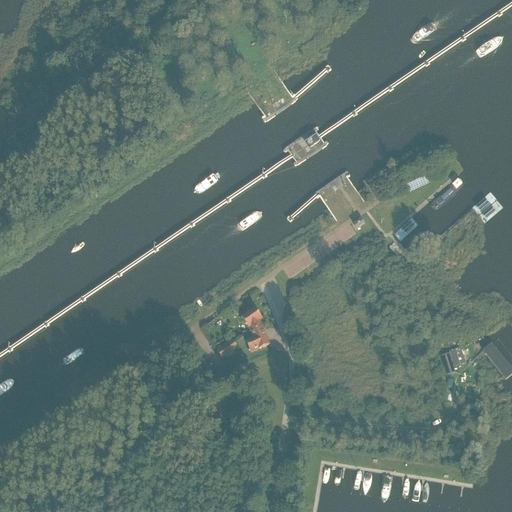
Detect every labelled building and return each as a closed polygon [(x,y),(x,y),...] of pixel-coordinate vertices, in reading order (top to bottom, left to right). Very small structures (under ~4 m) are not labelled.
[(320,142),(315,135),(304,143),(308,150),(320,142)] [(356,229),(363,224),(360,220),(353,225),(356,229)] [(268,345),(259,321),(261,319),(255,309),(241,319),(248,329),(249,328),(253,338),(245,342),(250,353),(258,349),(258,350),(268,345)] [(222,360),(238,349),(232,340),(216,351),(222,360)] [(511,367),(494,344),(484,352),(506,382),(511,377),(511,367)] [(455,365),(463,362),(461,357),(463,356),(461,350),(459,351),(459,349),(449,352),(450,354),(451,353),(455,365)] [(454,374),(448,355),(441,357),(447,376),(454,374)]
